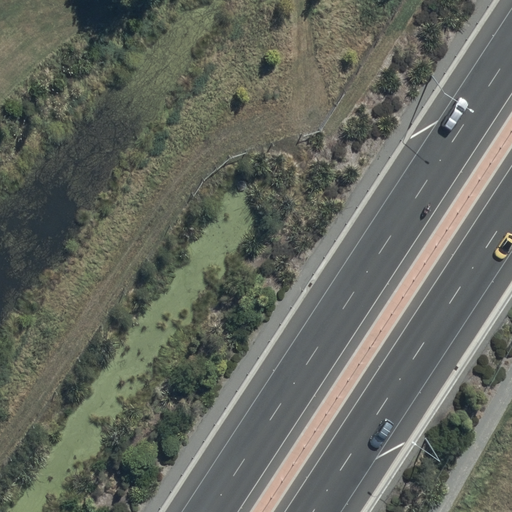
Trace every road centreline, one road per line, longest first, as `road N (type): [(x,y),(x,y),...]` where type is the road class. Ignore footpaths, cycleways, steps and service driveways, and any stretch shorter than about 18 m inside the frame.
road 1 (motorway): [(211,511),(511,51)]
road 2 (track): [(0,452),(189,171),(223,141),(304,117)]
road 3 (motorway): [(511,209),(313,511)]
